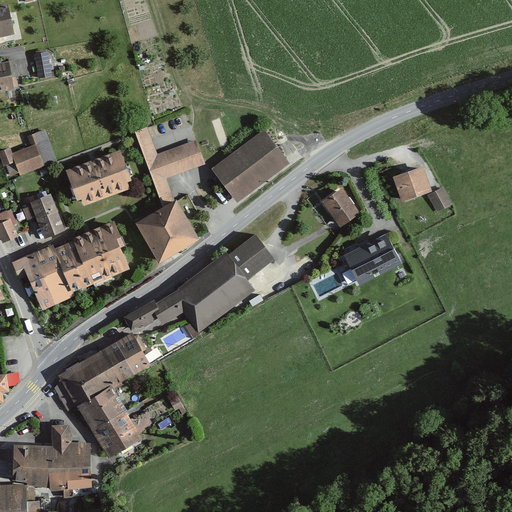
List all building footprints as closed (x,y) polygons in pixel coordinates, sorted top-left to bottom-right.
[(0,7),(0,37),(13,35),(7,6),(0,7)] [(34,53),(39,78),(53,75),(49,51),(34,53)] [(0,90),(15,88),(10,58),(0,59),(0,90)] [(174,198),(167,177),(206,163),(197,139),(158,153),(148,125),(135,130),(162,203),(174,198)] [(0,150),(0,156),(8,176),(19,172),(20,175),(58,160),(45,128),(27,135),(31,145),(13,152),(10,146),(0,150)] [(237,202),(290,162),(264,128),(211,168),(219,177),(237,202)] [(81,197),(84,205),(131,188),(127,180),(132,178),(121,148),(66,169),(77,199),(81,197)] [(402,201),(433,189),(423,164),(393,175),(402,201)] [(343,186),(322,200),(340,226),(361,212),(343,186)] [(427,196),(437,213),(451,205),(441,188),(427,196)] [(44,238),(66,229),(51,192),(30,201),(44,238)] [(135,221),(159,261),(200,237),(177,197),(135,221)] [(23,208),(27,220),(34,217),(30,206),(23,208)] [(0,212),(0,234),(3,242),(19,235),(7,210),(0,212)] [(74,239),(93,282),(94,283),(131,267),(121,245),(125,243),(114,219),(73,237),(74,239)] [(344,254),(360,285),(375,277),(372,269),(377,266),(380,274),(402,263),(387,232),(344,254)] [(150,312),(154,318),(160,327),(181,312),(195,331),(255,289),(247,279),(272,261),(254,236),(227,254),(225,251),(154,302),(157,307),(150,312)] [(74,239),(54,247),(74,291),(93,282),(74,239)] [(76,295),(74,291),(54,247),(53,243),(33,252),(56,304),(76,295)] [(28,275),(43,310),(56,304),(33,252),(13,261),(20,278),(28,275)] [(124,315),(132,330),(154,318),(150,312),(157,307),(154,302),(153,300),(124,315)] [(99,349),(117,384),(150,366),(130,332),(99,349)] [(68,410),(78,405),(112,387),(117,384),(99,349),(57,374),(61,382),(54,387),(68,410)] [(0,372),(0,401),(4,401),(3,391),(10,390),(7,372),(0,372)] [(78,405),(107,457),(141,439),(112,387),(78,405)] [(86,487),(92,484),(89,448),(83,442),(70,442),(70,426),(66,421),(54,421),(51,424),(51,443),(0,446),(0,471),(13,482),(23,486),(48,488),(48,491),(64,491),(66,496),(86,493),(86,487)] [(26,511),(26,491),(0,492),(0,511),(26,511)]
